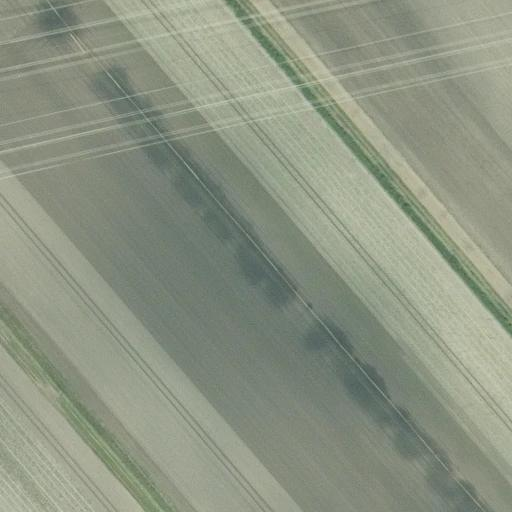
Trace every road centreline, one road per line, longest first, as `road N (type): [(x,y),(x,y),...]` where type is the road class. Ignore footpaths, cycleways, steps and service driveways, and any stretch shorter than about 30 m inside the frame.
road 1 (track): [(511,304),(249,0)]
road 2 (track): [(147,511),(0,340)]
